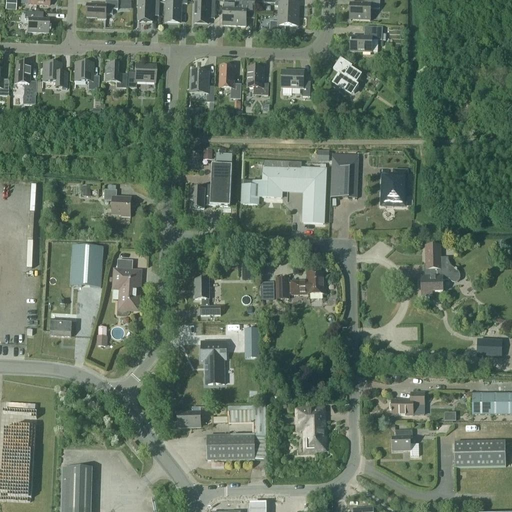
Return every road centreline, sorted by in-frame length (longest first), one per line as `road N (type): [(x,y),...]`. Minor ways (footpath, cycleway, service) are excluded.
road 1 (unclassified): [(191,500),(318,490),(345,476),(354,446),(350,268),(343,252),(325,245),(167,239)]
road 2 (residential): [(174,49),(303,54),(322,42),(329,0)]
road 3 (unclassified): [(167,239),(174,49)]
road 4 (unclassified): [(167,239),(158,348),(116,399)]
road 5 (tertiary): [(191,500),(116,399)]
road 6 (tertiary): [(116,399),(74,374),(0,367)]
